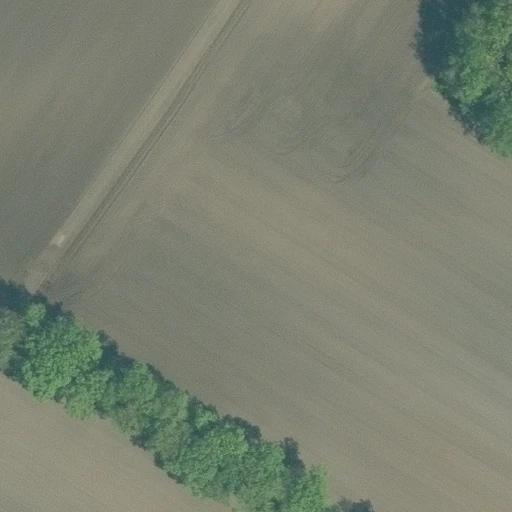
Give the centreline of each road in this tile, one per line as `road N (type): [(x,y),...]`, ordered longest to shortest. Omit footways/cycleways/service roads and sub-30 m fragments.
road 1 (track): [(0,325),(226,0)]
road 2 (track): [(0,324),(303,511)]
